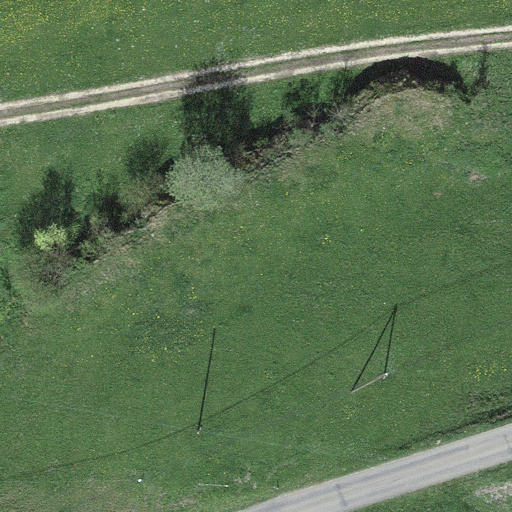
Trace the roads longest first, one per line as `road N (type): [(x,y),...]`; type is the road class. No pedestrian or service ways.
road 1 (track): [(0,110),(350,53),(511,36)]
road 2 (unclassified): [(286,511),(511,439)]
